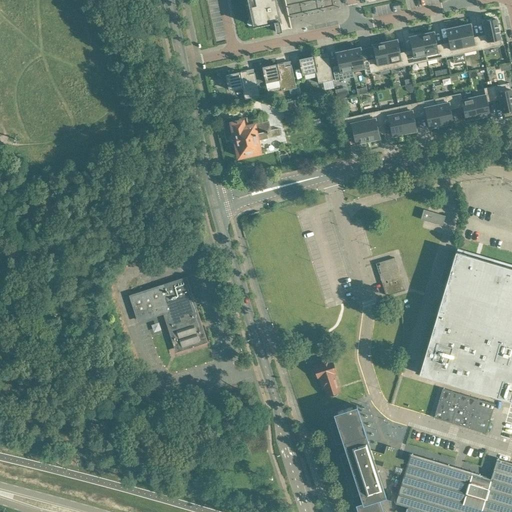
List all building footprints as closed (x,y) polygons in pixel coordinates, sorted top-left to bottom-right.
[(248,0),(254,26),(274,22),(276,32),(282,31),(280,21),(275,0),(248,0)] [(486,34),(479,36),(482,49),(501,45),(498,32),(499,31),(498,25),(497,26),(495,18),(483,21),(486,34)] [(470,24),(458,26),(464,53),(482,49),(479,36),(473,37),(470,24)] [(449,42),(443,44),(445,57),(464,53),(458,26),(446,29),(449,42)] [(433,32),(421,34),(427,61),(445,57),(443,44),(436,45),(433,32)] [(412,50),(406,52),(408,65),(427,61),(421,34),(409,37),(412,50)] [(397,40),(384,42),(390,69),(408,65),(406,52),(399,53),(397,40)] [(375,58),(369,60),(372,73),(390,69),(384,42),(372,45),(375,58)] [(360,48),(348,50),(352,70),(353,70),(364,68),(365,74),(372,73),(369,60),(363,61),(360,48)] [(352,70),(348,50),(336,53),(339,66),(332,67),(335,81),(354,77),(353,70),(352,70)] [(315,56),(314,56),(300,59),(301,66),(300,66),(301,68),(302,68),(303,74),(316,71),(319,83),(333,80),(328,57),(321,59),(321,55),(315,56)] [(278,64),(277,64),(263,67),(264,74),(263,74),(264,76),(265,76),(266,82),(279,79),(282,91),(296,88),(291,65),(285,67),(284,63),(278,64)] [(241,72),(240,72),(226,75),(228,82),(227,82),(227,84),(228,83),(229,90),(242,87),(245,99),(259,96),(255,73),(248,75),(247,71),(241,72)] [(490,87),(493,100),(499,99),(502,112),(511,109),(511,96),(509,83),(490,87)] [(485,94),(473,97),(478,118),(478,117),(490,115),(487,101),(493,100),(490,87),(484,88),(485,94)] [(460,93),(453,95),(456,108),(463,107),(465,120),(477,117),(477,118),(478,118),(473,97),(461,100),(460,93)] [(435,99),(436,105),(441,125),(453,123),(450,109),(456,108),(453,95),(435,99)] [(423,101),(417,103),(420,116),(426,115),(429,128),(440,125),(441,125),(436,105),(424,107),(423,101)] [(417,103),(398,106),(404,133),(416,130),(413,117),(420,116),(417,103)] [(398,106),(380,110),(383,124),(389,122),(392,136),(404,133),(398,106)] [(380,110),(362,114),(367,141),(368,141),(379,138),(377,125),(383,124),(380,110)] [(367,141),(362,114),(343,118),(346,132),(352,130),(355,144),(367,141)] [(246,118),(240,119),(233,121),(233,122),(231,123),(239,157),(258,152),(256,143),(258,143),(257,140),(280,135),(279,128),(270,130),(268,121),(248,126),(246,118)] [(420,219),(442,225),(445,216),(424,209),(423,209),(420,219)] [(511,401),(511,268),(455,251),(419,374),(511,401)] [(394,258),(385,261),(375,264),(385,295),(404,289),(394,258)] [(153,317),(164,313),(166,313),(172,331),(170,332),(176,349),(205,340),(199,323),(198,323),(195,315),(192,306),(194,305),(193,302),(191,302),(189,298),(190,298),(190,297),(191,297),(191,298),(192,297),(189,288),(190,288),(189,286),(188,286),(185,277),(171,282),(172,282),(172,284),(167,286),(158,289),(150,292),(150,291),(150,292),(141,294),(133,297),(132,297),(133,297),(131,298),(132,302),(134,301),(140,319),(140,318),(148,316),(152,314),(153,317)] [(319,377),(333,373),(336,372),(332,358),(321,361),(321,364),(313,366),(314,368),(313,369),(315,375),(316,376),(317,378),(319,377)] [(333,373),(319,377),(322,386),(324,386),(328,396),(330,395),(331,396),(337,394),(337,393),(339,392),(333,373)] [(434,417),(486,433),(495,404),(442,388),(434,417)] [(382,511),(378,499),(386,496),(373,458),(371,450),(356,405),(333,413),(335,420),(329,422),(336,444),(342,442),(346,451),(339,454),(352,496),(359,494),(362,503),(355,505),(357,511),(382,511)] [(397,458),(393,456),(394,450),(388,448),(386,454),(371,450),(373,458),(384,462),(382,467),(392,470),(394,465),(405,469),(395,503),(407,507),(405,511),(511,511),(511,463),(496,459),(494,465),(490,478),(410,454),(408,461),(403,459),(401,459),(397,458)]
